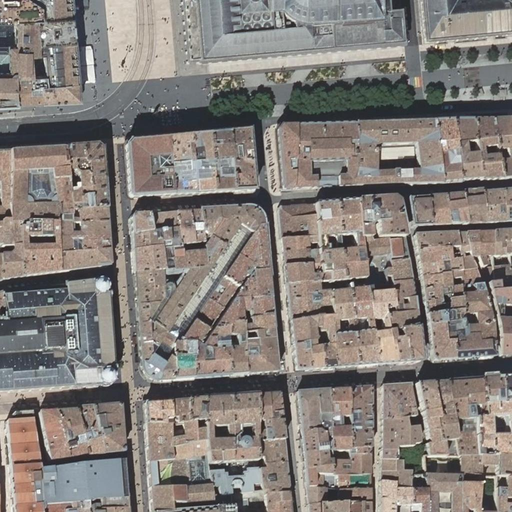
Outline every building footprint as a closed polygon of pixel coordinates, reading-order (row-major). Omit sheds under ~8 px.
[(0,0),(0,19),(13,19),(26,18),(71,15),(69,0),(0,0)] [(191,0),(197,64),(197,65),(198,65),(207,65),(399,48),(399,47),(400,47),(400,46),(397,13),(386,14),(384,0),(191,0)] [(511,36),(511,10),(511,2),(511,0),(418,0),(422,45),(452,42),(453,44),(455,44),(454,42),(462,41),(462,43),(464,43),(464,41),(472,41),(472,43),(474,42),(474,40),(482,40),(482,42),(484,41),(484,39),(491,39),(511,36)] [(14,71),(13,75),(30,74),(30,79),(30,85),(41,84),(76,81),(71,15),(26,18),(27,35),(23,36),(25,50),(14,50),(14,71)] [(0,103),(13,103),(13,80),(13,75),(14,71),(14,50),(25,50),(23,36),(27,35),(26,18),(13,19),(13,45),(0,45),(0,103)] [(0,45),(13,45),(13,19),(0,19),(0,45)] [(91,55),(83,55),(84,79),(93,79),(91,55)] [(13,80),(13,103),(42,101),(41,84),(30,85),(30,79),(30,74),(13,75),(13,80)] [(41,84),(42,101),(78,99),(76,81),(41,84)] [(499,120),(490,120),(494,147),(495,156),(499,181),(511,179),(511,150),(507,119),(499,120)] [(461,121),(451,121),(456,154),(457,166),(459,182),(460,182),(478,180),(479,180),(475,156),(474,144),(470,120),(461,121)] [(480,120),(470,120),(474,144),(475,156),(479,180),(478,180),(478,182),(499,181),(495,156),(494,147),(490,120),(480,120)] [(441,121),(432,122),(436,157),(440,185),(460,184),(460,182),(459,182),(457,166),(456,154),(451,121),(441,121)] [(393,123),(354,125),(353,161),(353,177),(352,177),(351,188),(440,185),(436,157),(432,122),(393,123)] [(324,125),(294,126),(293,161),(291,190),(314,189),(334,188),(337,188),(351,188),(352,177),(353,177),(353,161),(354,125),(324,125)] [(293,161),(294,126),(287,126),(279,126),(275,131),(281,191),(291,190),(293,161)] [(236,132),(226,133),(232,194),(251,193),(252,193),(252,192),(246,131),(236,132)] [(216,134),(207,135),(211,195),(232,194),(226,133),(216,134)] [(197,136),(187,137),(190,165),(192,196),(211,195),(207,135),(197,136)] [(176,138),(164,139),(168,167),(170,197),(192,196),(190,165),(187,137),(176,138)] [(168,167),(164,139),(146,141),(127,143),(123,147),(125,172),(127,197),(129,199),(170,197),(168,167)] [(94,146),(60,149),(67,196),(68,207),(69,213),(74,212),(104,209),(99,150),(94,146)] [(60,149),(8,152),(0,152),(0,222),(1,222),(2,222),(3,222),(4,222),(5,222),(6,223),(7,223),(7,224),(8,225),(8,247),(11,247),(19,247),(20,279),(39,276),(57,274),(56,256),(55,240),(54,225),(55,207),(68,207),(67,196),(60,149)] [(465,226),(483,225),(480,194),(481,193),(481,191),(459,193),(459,194),(459,196),(460,195),(465,226)] [(480,194),(483,225),(502,224),(511,223),(511,191),(501,192),(481,193),(480,194)] [(447,226),(465,226),(460,195),(459,196),(443,197),(447,226)] [(428,227),(447,226),(443,197),(425,198),(428,227)] [(410,228),(428,227),(425,198),(407,199),(406,200),(410,227),(410,228)] [(385,240),(402,239),(394,204),(389,200),(354,203),(357,240),(358,240),(367,240),(374,240),(385,240)] [(338,250),(341,281),(345,281),(362,278),(360,259),(358,240),(357,240),(354,203),(334,204),(337,236),(338,250)] [(313,205),(316,237),(317,251),(318,265),(319,283),(328,282),(328,283),(341,281),(338,250),(337,236),(334,204),(313,205)] [(278,220),(280,239),(316,237),(313,205),(279,208),(277,211),(278,220)] [(69,213),(68,207),(55,207),(54,225),(105,223),(104,209),(74,212),(75,220),(69,221),(69,213)] [(242,209),(198,211),(198,212),(202,244),(202,247),(202,253),(203,269),(162,274),(162,271),(132,275),(135,307),(139,365),(139,367),(139,370),(140,373),(143,378),(146,380),(148,381),(153,383),(192,380),(191,352),(192,352),(196,346),(243,277),(246,279),(212,330),(224,328),(224,325),(241,324),(241,320),(249,319),(269,317),(261,224),(260,221),(258,217),(256,213),(252,211),(250,209),(245,209),(243,209),(242,209)] [(187,213),(192,245),(202,244),(198,212),(187,213)] [(192,248),(192,245),(187,213),(174,214),(176,230),(176,229),(178,248),(179,256),(202,253),(202,247),(192,248)] [(130,236),(149,233),(146,215),(146,214),(131,215),(128,220),(130,236)] [(174,214),(159,215),(159,214),(146,215),(149,233),(176,230),(174,214)] [(105,223),(54,225),(55,240),(106,238),(105,223)] [(176,229),(176,230),(149,233),(130,236),(131,252),(160,249),(160,251),(178,248),(176,229)] [(491,265),(491,269),(492,284),(504,283),(509,283),(508,267),(496,268),(495,260),(499,260),(499,258),(507,257),(507,252),(507,231),(491,232),(490,258),(490,263),(491,265)] [(477,264),(480,271),(491,269),(491,265),(485,266),(484,258),(488,258),(489,263),(490,263),(490,258),(491,232),(475,233),(475,259),(477,264)] [(475,233),(463,234),(467,254),(468,259),(469,259),(475,259),(475,233)] [(412,237),(414,251),(456,249),(456,248),(454,234),(413,236),(412,236),(412,237)] [(473,271),(474,271),(480,271),(477,264),(473,264),(470,264),(469,259),(468,259),(467,254),(463,234),(454,234),(456,248),(456,249),(456,251),(456,255),(448,256),(449,262),(457,260),(459,272),(472,271),(473,271)] [(280,239),(281,253),(307,252),(311,252),(317,251),(316,237),(280,239)] [(106,238),(55,240),(56,256),(107,252),(106,238)] [(360,259),(362,278),(363,288),(363,289),(373,288),(385,287),(384,284),(384,278),(384,277),(383,271),(388,271),(388,263),(406,261),(402,239),(385,240),(374,240),(367,240),(358,240),(360,259)] [(0,258),(1,281),(20,279),(19,247),(11,247),(11,253),(8,256),(3,256),(3,253),(0,252),(0,258)] [(179,256),(178,248),(160,251),(160,249),(131,252),(132,275),(162,271),(162,274),(203,269),(202,253),(179,256)] [(414,251),(417,266),(434,263),(434,264),(449,262),(448,256),(456,255),(456,251),(456,249),(414,251)] [(281,253),(282,267),(318,265),(317,251),(311,252),(307,252),(281,253)] [(107,252),(56,256),(57,274),(106,268),(108,266),(107,252)] [(458,273),(459,272),(457,260),(449,262),(434,264),(434,263),(417,266),(419,279),(438,277),(438,276),(441,275),(446,274),(458,273)] [(384,284),(385,287),(389,286),(389,285),(409,282),(406,261),(388,263),(388,271),(383,271),(384,277),(384,278),(384,284)] [(282,267),(284,284),(316,283),(319,283),(318,265),(282,267)] [(474,271),(478,286),(480,296),(483,295),(486,295),(495,327),(497,358),(506,357),(511,356),(511,282),(509,283),(504,283),(492,284),(491,269),(480,271),(474,271)] [(458,287),(458,289),(461,288),(468,287),(478,286),(474,271),(473,271),(472,271),(459,272),(458,273),(446,274),(441,275),(438,276),(438,277),(419,279),(420,293),(447,289),(447,281),(458,279),(458,287)] [(350,335),(354,368),(364,367),(374,367),(370,333),(368,320),(363,289),(363,288),(362,278),(345,281),(346,291),(346,292),(349,322),(350,335)] [(102,387),(103,387),(107,388),(109,387),(112,386),(116,382),(118,376),(112,289),(109,286),(107,283),(102,281),(100,280),(98,280),(95,281),(94,281),(95,281),(96,281),(97,281),(98,281),(99,281),(100,281),(100,282),(101,282),(102,282),(102,283),(103,283),(104,284),(105,285),(106,286),(106,287),(106,288),(107,288),(107,289),(107,290),(113,376),(113,377),(113,378),(113,379),(113,380),(112,381),(112,382),(111,383),(111,384),(110,385),(109,385),(109,386),(108,386),(107,387),(106,387),(105,387),(104,387),(103,387),(102,387)] [(0,393),(69,389),(97,387),(99,387),(100,387),(101,387),(102,387),(103,387),(104,387),(105,387),(106,387),(107,387),(108,386),(109,386),(109,385),(110,385),(111,384),(111,383),(112,382),(112,381),(113,380),(113,379),(113,378),(113,377),(113,376),(107,290),(107,289),(107,288),(106,288),(106,287),(106,286),(105,285),(104,284),(103,283),(102,283),(102,282),(101,282),(100,282),(100,281),(99,281),(98,281),(97,281),(96,281),(95,281),(94,281),(93,281),(93,282),(91,282),(90,283),(62,286),(0,293),(0,294),(2,316),(0,316),(0,393)] [(284,284),(288,323),(317,319),(319,319),(329,318),(329,307),(328,295),(328,293),(328,283),(328,282),(319,283),(316,283),(284,284)] [(412,299),(409,282),(389,285),(389,286),(390,293),(391,302),(398,301),(407,300),(412,299)] [(370,333),(374,367),(384,366),(393,365),(389,344),(386,345),(384,333),(385,333),(383,316),(382,316),(381,311),(391,310),(391,302),(390,293),(389,286),(385,287),(373,288),(363,289),(368,320),(370,333)] [(450,343),(451,361),(461,360),(481,359),(491,358),(489,327),(480,296),(478,286),(468,287),(461,288),(458,289),(458,296),(458,299),(459,299),(459,312),(459,316),(459,323),(459,331),(449,332),(450,343)] [(422,304),(436,302),(445,301),(458,299),(458,296),(458,289),(458,287),(447,289),(420,293),(422,304)] [(331,348),(333,370),(341,369),(350,368),(354,368),(350,335),(349,322),(346,292),(328,295),(329,307),(329,318),(331,348)] [(415,327),(412,299),(407,300),(398,301),(391,302),(391,310),(391,315),(383,316),(385,333),(391,332),(394,332),(398,331),(415,327)] [(422,304),(424,317),(459,312),(459,299),(458,299),(445,301),(436,302),(422,304)] [(459,312),(424,317),(425,327),(428,359),(431,362),(441,362),(451,361),(450,343),(449,332),(459,331),(459,323),(459,316),(459,312)] [(271,331),(269,317),(249,319),(241,320),(241,324),(241,335),(251,334),(271,331)] [(318,349),(320,371),(326,370),(333,370),(331,348),(329,318),(319,319),(317,319),(317,329),(317,333),(318,341),(318,349)] [(288,323),(290,346),(305,344),(312,342),(318,341),(317,333),(317,329),(317,319),(288,323)] [(228,359),(227,377),(235,377),(243,376),(242,360),(242,351),(242,343),(241,335),(241,324),(224,325),(224,328),(225,338),(226,348),(227,350),(228,359)] [(418,360),(415,327),(398,331),(399,340),(402,340),(406,364),(411,364),(416,364),(418,360)] [(196,353),(196,379),(212,378),(227,377),(228,359),(227,350),(226,348),(225,338),(224,328),(212,330),(199,348),(196,353)] [(242,360),(243,376),(259,375),(275,374),(272,346),(271,331),(251,334),(241,335),(242,343),(242,351),(242,360)] [(389,344),(393,365),(399,365),(406,364),(402,340),(399,340),(392,341),(391,335),(394,335),(394,332),(391,332),(385,333),(384,333),(386,345),(389,344)] [(305,344),(307,372),(314,371),(320,371),(318,349),(318,341),(312,342),(305,344)] [(301,372),(307,372),(305,344),(290,346),(292,372),(293,373),(301,372)] [(191,352),(192,380),(193,380),(194,380),(196,379),(196,353),(199,348),(196,346),(192,352),(191,352)] [(481,406),(482,405),(499,404),(511,402),(511,377),(511,378),(498,379),(497,379),(488,379),(479,380),(481,406)] [(454,441),(456,457),(475,457),(475,431),(474,419),(483,418),(482,405),(481,406),(479,380),(461,381),(444,382),(450,421),(452,433),(454,441)] [(442,443),(454,441),(452,433),(450,421),(444,382),(436,383),(429,384),(434,408),(434,409),(435,412),(435,413),(441,412),(441,417),(436,418),(436,420),(434,420),(435,432),(437,443),(442,443)] [(427,444),(425,445),(426,457),(443,457),(456,457),(454,441),(442,443),(437,443),(435,432),(434,420),(436,420),(436,418),(435,413),(435,412),(434,409),(434,408),(429,384),(421,384),(413,385),(420,414),(421,422),(422,424),(424,434),(427,444)] [(414,417),(408,385),(401,386),(387,387),(380,387),(380,421),(403,418),(414,417)] [(348,450),(369,449),(369,389),(369,388),(368,388),(357,389),(347,389),(347,418),(348,428),(348,450)] [(328,423),(328,434),(328,441),(329,449),(329,454),(348,453),(348,450),(348,428),(347,418),(347,389),(337,390),(327,391),(328,415),(328,419),(328,421),(328,423)] [(295,393),(299,432),(317,431),(317,435),(323,434),(328,434),(328,423),(328,421),(328,419),(328,415),(327,391),(321,391),(295,393)] [(271,395),(265,395),(267,422),(280,421),(277,394),(271,395)] [(260,396),(255,396),(255,422),(254,422),(254,443),(268,442),(282,441),(280,421),(267,422),(265,395),(260,396)] [(242,397),(229,398),(215,399),(201,400),(202,421),(203,442),(203,449),(210,493),(219,492),(219,497),(230,495),(251,493),(257,492),(260,492),(257,469),(257,466),(256,462),(256,460),(254,443),(254,422),(255,422),(255,396),(242,397)] [(185,401),(184,424),(202,421),(201,400),(193,400),(185,401)] [(175,425),(184,424),(185,401),(176,402),(155,403),(142,404),(143,425),(168,426),(175,425)] [(481,451),(484,451),(490,451),(491,458),(495,458),(511,457),(511,402),(499,404),(482,405),(483,418),(474,419),(475,431),(475,457),(479,457),(481,457),(481,451)] [(82,443),(85,457),(100,456),(120,453),(121,453),(118,406),(117,406),(89,408),(73,409),(73,410),(82,443)] [(66,460),(85,457),(82,443),(73,410),(53,412),(66,460)] [(39,511),(39,471),(30,412),(12,414),(5,423),(10,511),(39,511)] [(47,463),(66,460),(53,412),(38,413),(37,413),(37,414),(47,463)] [(414,417),(403,418),(404,434),(407,434),(417,433),(414,417)] [(403,418),(380,421),(380,436),(380,447),(379,462),(394,462),(394,453),(394,450),(394,446),(399,446),(399,450),(411,449),(411,445),(408,445),(407,434),(404,434),(403,418)] [(202,421),(184,424),(175,425),(168,426),(143,425),(145,448),(168,450),(203,442),(202,421)] [(337,490),(369,490),(369,475),(359,475),(359,476),(337,476),(329,476),(329,466),(329,463),(329,459),(329,454),(329,449),(328,441),(328,434),(323,434),(317,435),(317,431),(299,432),(303,471),(312,470),(312,477),(312,488),(312,489),(321,490),(324,490),(327,490),(330,490),(337,490)] [(411,445),(419,445),(417,433),(407,434),(408,445),(411,445)] [(284,464),(282,441),(268,442),(254,443),(256,460),(256,462),(257,466),(263,465),(284,464)] [(203,449),(203,442),(168,450),(169,460),(146,462),(148,491),(184,488),(185,505),(211,503),(210,498),(210,493),(203,449)] [(491,478),(494,478),(511,478),(511,457),(495,458),(491,458),(487,458),(481,457),(479,457),(475,457),(456,457),(443,457),(426,457),(425,445),(420,446),(421,457),(423,475),(459,476),(462,476),(470,476),(477,476),(477,477),(478,477),(491,478)] [(169,460),(168,450),(145,448),(146,462),(169,460)] [(359,475),(369,475),(369,449),(348,450),(348,453),(349,462),(329,463),(329,466),(329,476),(337,476),(359,476),(359,475)] [(79,465),(39,471),(39,511),(61,511),(62,511),(69,511),(68,504),(86,503),(85,502),(124,499),(122,462),(79,465)] [(409,491),(409,485),(409,476),(409,472),(400,472),(401,462),(398,462),(394,462),(379,462),(378,472),(378,482),(392,484),(392,490),(409,491)] [(263,465),(257,466),(257,469),(260,492),(264,492),(264,495),(287,493),(284,464),(263,465)] [(303,471),(304,488),(312,488),(312,477),(312,470),(303,471)] [(458,511),(459,485),(459,476),(423,475),(409,476),(409,485),(424,486),(425,488),(425,491),(424,511),(458,511)] [(476,511),(477,506),(477,485),(477,483),(477,477),(477,476),(470,476),(462,476),(459,476),(459,485),(458,511),(476,511)] [(492,511),(493,499),(494,478),(491,478),(478,477),(477,477),(477,483),(477,485),(477,506),(476,511),(492,511)] [(511,478),(494,478),(493,499),(511,499),(511,478)] [(409,500),(409,491),(392,490),(392,484),(378,482),(377,501),(376,511),(408,511),(409,507),(409,500)] [(424,511),(425,491),(425,488),(424,486),(409,485),(409,491),(409,500),(409,507),(408,511),(424,511)] [(181,505),(185,505),(184,488),(148,491),(149,511),(170,511),(170,505),(181,505)] [(324,505),(331,505),(330,500),(324,500),(324,490),(321,490),(312,489),(312,488),(304,488),(306,506),(317,505),(324,505)] [(343,504),(369,503),(369,490),(337,490),(330,490),(330,494),(330,500),(331,505),(337,504),(343,504)] [(230,511),(231,510),(230,495),(219,497),(219,492),(210,493),(210,498),(211,503),(185,505),(181,505),(170,505),(170,511),(230,511)] [(288,511),(287,493),(264,495),(264,492),(260,492),(257,492),(251,493),(230,495),(231,510),(230,511),(288,511)] [(125,511),(124,499),(85,502),(86,503),(86,511),(125,511)] [(511,511),(511,499),(493,499),(492,511),(511,511)] [(62,511),(61,511),(86,511),(86,503),(68,504),(69,511),(62,511)] [(368,511),(369,503),(343,504),(343,511),(368,511)]
